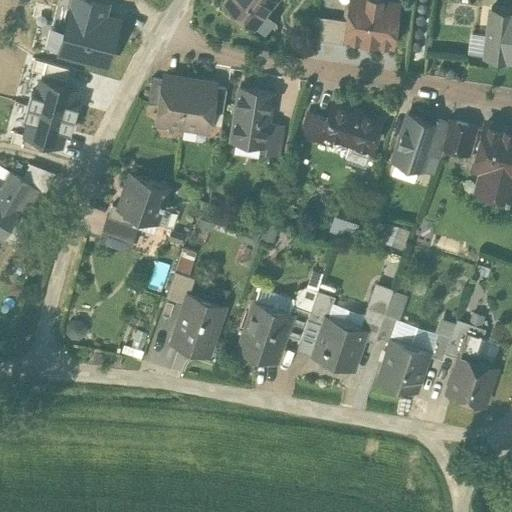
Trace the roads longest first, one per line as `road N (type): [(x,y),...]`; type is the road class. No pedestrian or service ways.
road 1 (residential): [(419,427),(121,375),(37,370)]
road 2 (residential): [(158,40),(511,97)]
road 3 (residential): [(92,171),(37,370)]
road 4 (residential): [(158,40),(92,171)]
